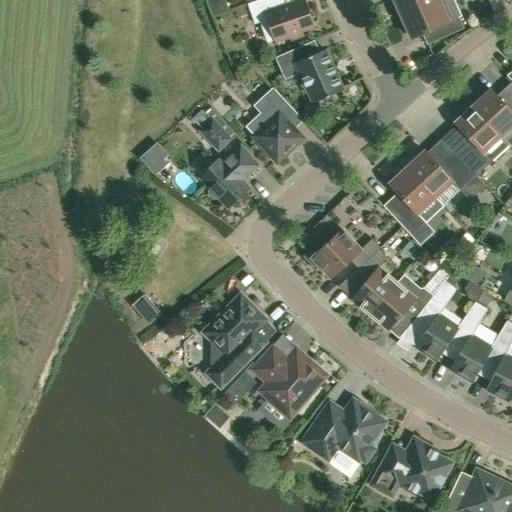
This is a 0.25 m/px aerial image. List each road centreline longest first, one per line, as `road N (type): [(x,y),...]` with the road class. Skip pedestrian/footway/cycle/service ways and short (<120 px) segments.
road 1 (residential): [(511,441),(438,409),(377,369),(303,305),(266,260),(273,214),(397,101)]
road 2 (residential): [(397,101),(511,12)]
